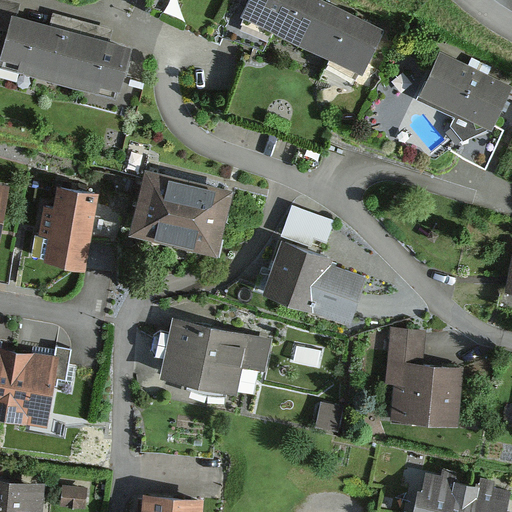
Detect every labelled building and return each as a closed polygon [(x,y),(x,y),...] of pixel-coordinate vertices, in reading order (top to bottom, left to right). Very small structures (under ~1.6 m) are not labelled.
[(320,0),(249,0),(245,10),(301,38),(320,0)] [(377,26),(324,0),(320,0),(301,38),(358,66),(377,26)] [(71,27),(16,11),(4,54),(59,70),(71,27)] [(126,43),(71,27),(59,70),(114,85),(126,43)] [(507,87),(430,52),(394,131),(479,169),(502,132),(489,126),(507,87)] [(233,183),(145,161),(129,224),(218,246),(233,183)] [(56,203),(47,201),(38,251),(82,259),(95,189),(60,183),(56,203)] [(361,276),(270,241),(249,294),(341,329),(361,276)] [(263,333),(176,318),(167,371),(253,386),(263,333)] [(422,336),(384,332),(375,418),(450,427),(457,366),(419,363),(422,336)] [(0,404),(4,406),(14,348),(0,345),(0,404)] [(44,413),(54,355),(14,348),(4,406),(44,413)] [(459,511),(467,480),(423,470),(414,511),(459,511)] [(33,511),(38,481),(0,476),(0,511),(33,511)] [(505,511),(510,489),(467,480),(459,511),(505,511)] [(202,511),(204,492),(143,486),(140,511),(202,511)]
